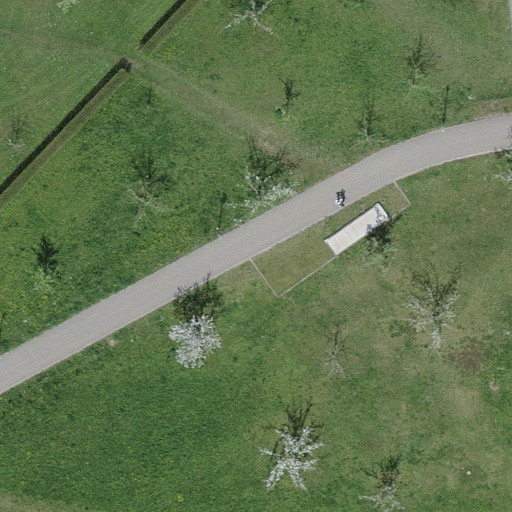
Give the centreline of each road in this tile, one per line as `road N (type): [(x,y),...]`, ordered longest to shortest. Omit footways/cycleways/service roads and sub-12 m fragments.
road 1 (motorway): [(13,511),(325,304),(511,167)]
road 2 (motorway): [(492,0),(225,198),(0,346)]
